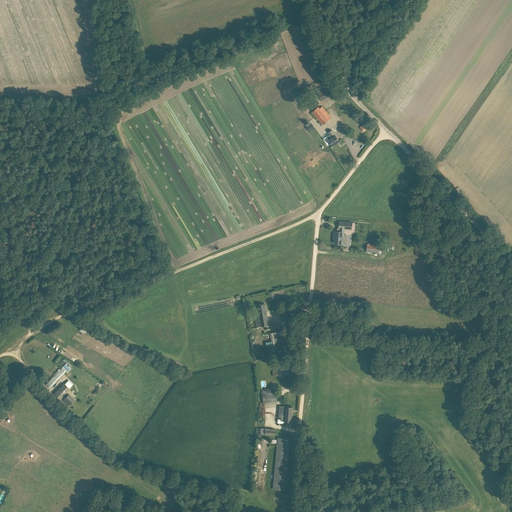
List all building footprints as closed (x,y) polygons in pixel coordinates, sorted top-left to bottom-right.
[(322,86),(316,89),(321,100),(328,97),(332,94),(327,84),(322,86)] [(331,118),(321,106),(320,108),(319,106),(312,112),(323,125),(331,118)] [(339,141),(338,139),(333,132),(332,129),(328,132),(330,134),(327,136),(328,138),(325,139),(330,146),(332,144),(333,145),(339,141)] [(334,231),(333,243),(342,244),(343,235),(344,235),(345,229),(352,230),(352,222),(339,221),(339,228),(340,228),(339,231),(334,231)] [(379,253),(380,245),(368,243),(366,251),(379,253)] [(256,326),(269,324),(265,303),(257,304),(259,311),(254,312),(256,326)] [(285,348),(286,348),(283,330),(270,333),(273,350),(275,350),(285,348)] [(66,371),(63,367),(46,384),(50,388),(56,382),(56,381),(66,371)] [(69,405),(74,399),(68,394),(66,392),(69,389),(64,383),(55,393),(60,398),(62,397),(63,398),(63,399),(69,405)] [(263,402),(265,402),(271,402),(273,402),(277,402),(276,392),(273,392),(269,392),(265,392),(263,392),(263,402)] [(284,421),(284,423),(291,424),(291,421),(293,406),(286,406),(280,405),(279,417),(281,417),(281,419),(278,419),(278,423),(281,423),(282,420),(284,421)] [(290,439),(278,438),(273,489),(285,490),(290,439)]
